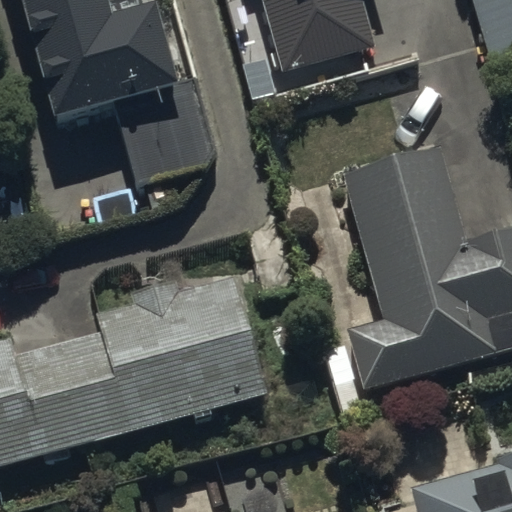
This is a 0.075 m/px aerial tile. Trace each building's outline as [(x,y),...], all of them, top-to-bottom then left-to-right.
[(22,0),(57,126),(114,111),(138,198),(220,175),(197,88),(180,92),(157,7),(112,19),(107,0),(22,0)] [(270,93),(369,64),(350,0),(273,0),(276,8),(247,17),(270,93)] [(511,0),(468,0),(488,66),(511,59),(511,0)] [(511,219),(464,233),(439,141),(342,168),(383,314),(348,324),(365,388),(511,346),(511,219)] [(0,460),(264,387),(232,273),(178,288),(174,274),(130,286),(134,299),(92,310),(98,329),(15,352),(10,336),(0,338),(0,460)] [(494,469),(411,492),(416,511),(511,511),(511,456),(492,462),(494,469)]
